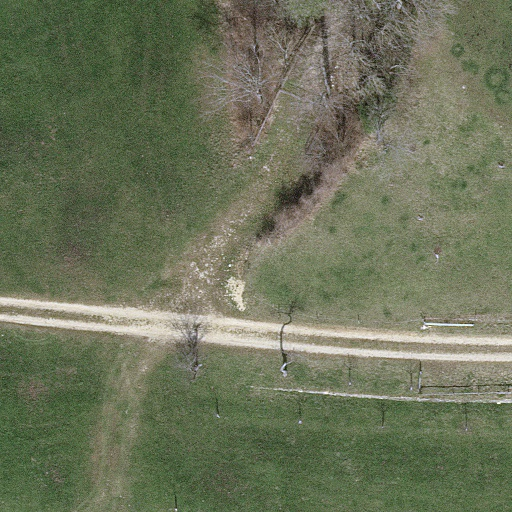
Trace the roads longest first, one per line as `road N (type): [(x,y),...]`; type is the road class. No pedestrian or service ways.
road 1 (track): [(511,348),(378,344),(0,308)]
road 2 (track): [(167,326),(244,216),(306,0)]
